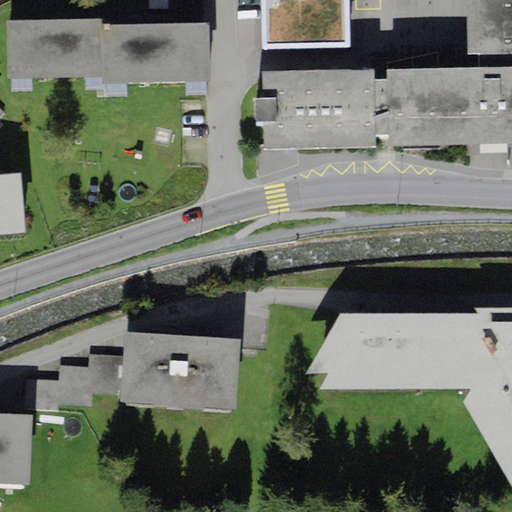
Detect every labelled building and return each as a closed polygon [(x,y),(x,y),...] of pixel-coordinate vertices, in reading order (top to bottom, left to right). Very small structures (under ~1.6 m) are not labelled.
[(348,46),(347,0),(263,0),(264,48),(348,46)] [(511,54),(511,0),(466,0),(467,55),(511,54)] [(101,19),(6,20),(7,78),(101,77),(101,25),(101,19)] [(208,23),(101,25),(101,77),(101,84),(209,83),(208,23)] [(375,135),(388,134),(388,147),(511,143),(511,66),(386,70),(386,80),(374,80),(373,69),(261,71),(262,98),(255,99),(256,122),(263,122),(263,150),(375,148),(375,135)] [(21,173),(0,175),(0,235),(26,233),(21,173)] [(477,313),(340,314),(306,375),(329,373),(319,391),(471,389),(462,400),(511,487),(511,307),(474,308),(477,313)] [(240,340),(125,332),(123,356),(120,396),(120,401),(235,410),(240,340)] [(60,366),(58,380),(27,378),(25,408),(58,411),(58,404),(92,407),(93,394),(120,396),(123,356),(89,354),(88,368),(60,366)] [(32,415),(0,414),(0,483),(30,484),(32,415)]
